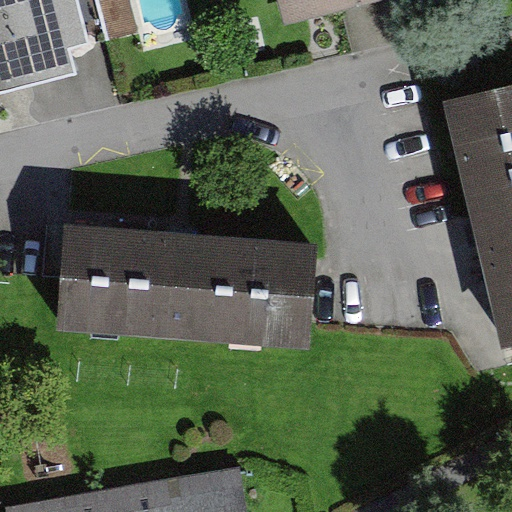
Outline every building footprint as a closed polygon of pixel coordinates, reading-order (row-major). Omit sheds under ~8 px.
[(0,0),(0,75),(52,62),(81,55),(79,46),(67,0),(0,0)] [(145,29),(137,0),(67,0),(79,46),(145,29)] [(355,0),(293,0),(297,15),(355,0)] [(511,92),(458,104),(511,346),(511,92)] [(75,232),(68,324),(318,343),(325,251),(192,241),(75,232)] [(16,511),(250,511),(244,471),(16,509),(16,511)]
